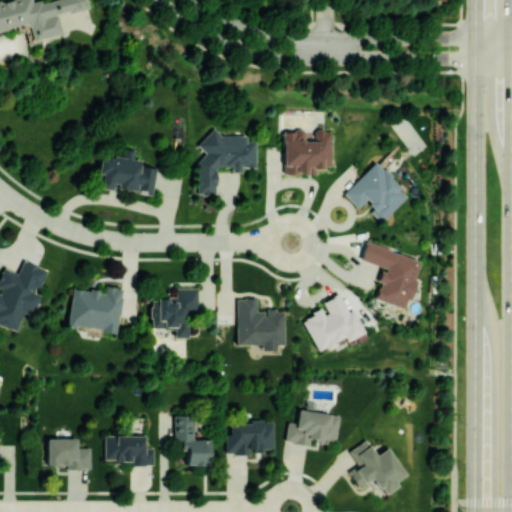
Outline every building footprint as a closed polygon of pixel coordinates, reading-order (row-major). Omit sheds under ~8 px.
[(0,0),(0,29),(28,24),(31,40),(62,33),(58,14),(88,7),(86,0),(34,0),(32,1),(31,0),(0,0)] [(331,166),(330,128),(313,129),(314,140),(305,140),(304,129),(282,130),(283,173),(314,172),(314,167),(331,166)] [(255,166),(256,140),(246,140),(246,134),(200,133),(198,193),(215,194),(216,165),(231,166),(231,171),(240,171),(240,166),(255,166)] [(95,187),(113,189),(151,193),(155,167),(139,165),(140,159),(99,154),(95,187)] [(407,194),(375,160),(342,192),(357,208),(363,202),(381,220),(407,194)] [(420,259),(365,241),(359,259),(382,266),(377,281),(378,281),(373,298),(405,308),(420,259)] [(0,324),(15,330),(22,311),(32,314),(40,291),(39,290),(47,268),(22,259),(17,272),(1,266),(0,269),(0,324)] [(71,287),(66,325),(116,331),(122,287),(104,284),(103,291),(71,287)] [(197,287),(176,287),(175,297),(150,297),(150,328),(174,328),(174,336),(187,337),(187,313),(197,313),(197,287)] [(363,330),(353,308),(347,311),(338,292),(320,301),(323,307),(300,317),(316,352),(337,342),(337,343),(363,330)] [(235,298),(234,344),(261,344),(261,349),(275,349),(275,344),(284,344),(284,310),(256,309),(256,298),(235,298)] [(339,414),(297,409),(295,422),(286,421),(284,441),(308,444),(308,440),(335,443),(339,414)] [(173,449),(185,449),(185,464),(210,464),(209,438),(192,438),(191,414),(173,414),(173,449)] [(272,450),(272,420),(229,420),(229,433),(225,433),(225,453),(250,453),(250,450),(272,450)] [(103,435),(104,458),(114,458),(114,462),(130,462),(130,464),(153,464),(152,447),(144,447),(144,434),(103,435)] [(89,469),(90,447),(75,446),(75,438),(46,438),(45,463),(66,464),(66,468),(89,469)] [(348,450),(357,464),(347,470),(358,488),(369,482),(374,490),(380,486),(384,493),(398,484),(395,480),(404,474),(387,446),(375,453),(366,439),(348,450)]
